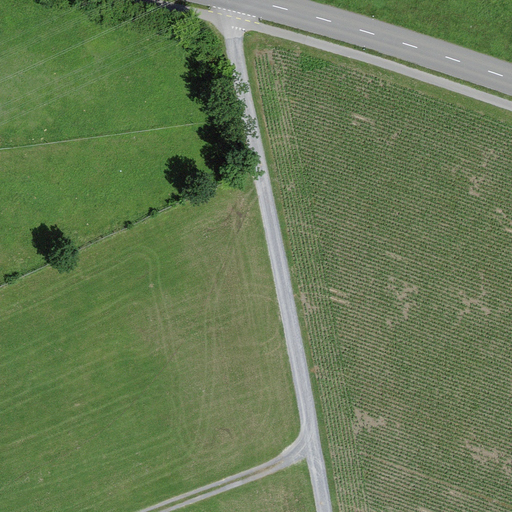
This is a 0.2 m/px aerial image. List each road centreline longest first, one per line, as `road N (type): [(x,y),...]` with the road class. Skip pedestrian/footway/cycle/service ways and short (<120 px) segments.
road 1 (track): [(321,511),(269,210),(221,0)]
road 2 (tertiary): [(242,0),(511,80)]
road 3 (track): [(310,447),(158,511)]
